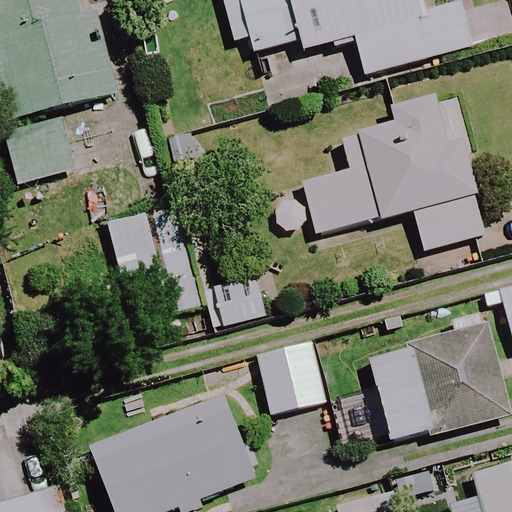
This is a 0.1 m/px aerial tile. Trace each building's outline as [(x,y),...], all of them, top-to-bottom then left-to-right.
[(80,22),(76,0),(0,0),(0,112),(15,191),(73,180),(61,115),(116,105),(100,18),(80,22)] [(424,21),(418,0),(219,0),(234,52),(248,48),(252,61),(295,49),(299,61),(352,46),(363,84),(475,51),(463,10),(424,21)] [(484,245),(454,103),(409,113),(415,138),(345,153),(350,178),(303,188),(315,242),(413,221),(421,258),(484,245)] [(147,229),(106,239),(124,315),(165,305),(147,229)] [(511,297),(503,300),(511,339),(511,297)] [(264,326),(260,298),(215,306),(220,333),(264,326)] [(483,332),(403,353),(404,358),(365,369),(387,455),(507,423),(483,332)] [(308,356),(256,369),(268,421),(321,409),(308,356)] [(89,457),(112,511),(179,511),(251,481),(217,402),(89,457)] [(511,511),(511,472),(473,483),(480,511),(511,511)] [(46,511),(42,497),(0,509),(0,511),(46,511)]
